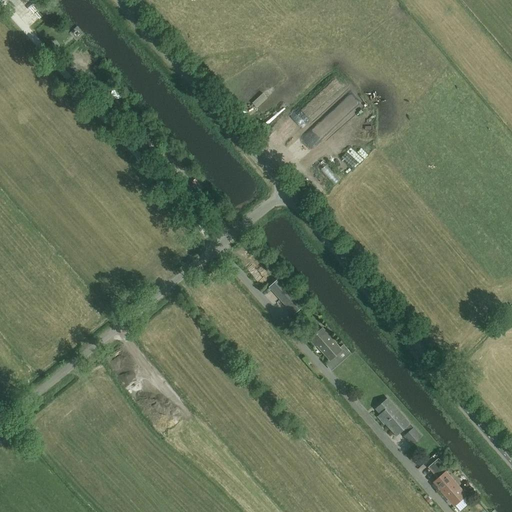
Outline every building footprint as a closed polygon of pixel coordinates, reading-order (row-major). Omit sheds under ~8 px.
[(76,29),(71,33),(76,39),(81,34),(76,29)] [(273,89),(266,94),(270,99),(277,94),(273,89)] [(295,313),(304,305),(280,277),(271,286),(295,313)] [(340,347),(323,328),(310,340),(315,346),(317,345),(330,360),(333,357),(339,364),(352,354),(344,344),(340,347)] [(409,423),(388,399),(376,409),(381,414),(378,417),(384,423),(385,422),(396,435),(403,429),(407,433),(404,436),(412,445),(422,437),(414,428),(413,429),(409,424),(409,423)] [(455,505),(466,495),(445,472),(434,482),(455,505)]
